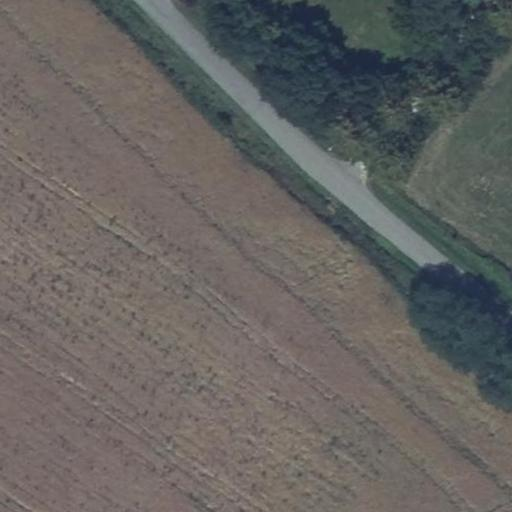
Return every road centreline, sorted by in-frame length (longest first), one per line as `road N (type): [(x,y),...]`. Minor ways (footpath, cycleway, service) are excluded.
road 1 (unclassified): [(511,328),(244,96)]
road 2 (unclassified): [(147,0),(244,96)]
